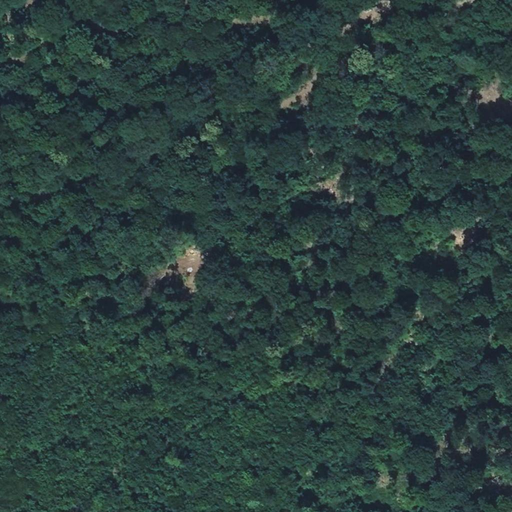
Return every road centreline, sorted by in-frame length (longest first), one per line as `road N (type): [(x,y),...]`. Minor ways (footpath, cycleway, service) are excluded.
road 1 (track): [(511,393),(435,353),(325,260),(218,154),(154,57),(0,7)]
road 2 (track): [(511,57),(331,122),(0,265)]
